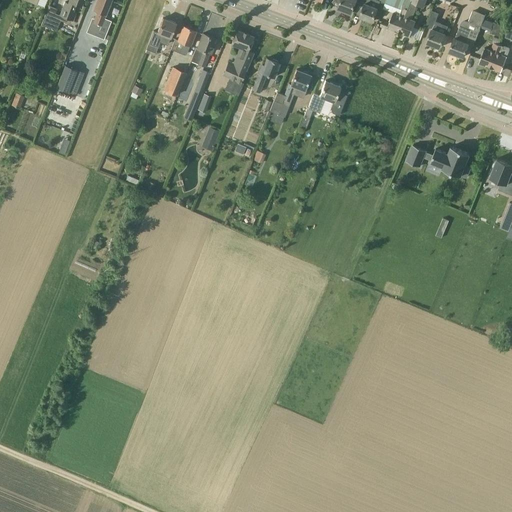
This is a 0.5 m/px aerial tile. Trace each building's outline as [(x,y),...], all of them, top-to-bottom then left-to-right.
[(65,1),(59,15),(73,21),(76,12),(73,11),(76,3),(82,6),(83,0),(69,0),(68,2),(65,1)] [(97,0),(96,3),(93,10),(98,11),(94,19),(91,18),(86,32),(104,39),(111,22),(104,19),(111,0),(97,0)] [(356,0),(339,0),(341,0),(338,8),(351,13),(356,0)] [(381,1),(377,0),(360,0),(359,4),(364,6),(360,17),(373,22),(381,1)] [(387,27),(399,32),(410,0),(386,0),(383,8),(393,12),(387,27)] [(410,0),(399,32),(410,36),(413,27),(416,21),(411,19),(417,4),(424,6),(426,0),(410,0)] [(57,8),(49,5),(41,25),(49,28),(54,13),(57,8)] [(124,15),(116,34),(123,37),(126,30),(141,35),(151,13),(135,7),(132,15),(130,14),(130,17),(124,15)] [(441,23),(435,21),(439,13),(432,10),(426,24),(433,26),(432,29),(426,43),(440,48),(445,34),(438,31),(441,23)] [(176,23),(163,18),(155,38),(151,36),(146,49),(156,53),(160,41),(168,44),(176,23)] [(479,32),(481,27),(469,22),(467,21),(466,21),(464,21),(463,22),(461,23),(460,25),(455,38),(454,38),(449,51),(464,57),(469,44),(474,46),(479,33),(479,32)] [(505,27),(493,23),(489,32),(501,37),(505,27)] [(183,26),(180,35),(178,40),(175,39),(171,49),(182,53),(183,50),(188,51),(190,45),(196,31),(183,26)] [(510,39),(511,34),(511,30),(506,28),(503,37),(510,39)] [(248,50),(250,46),(254,36),(247,34),(237,30),(234,39),(232,44),(239,47),(233,62),(228,60),(223,75),(243,83),(254,53),(248,50)] [(203,33),(199,43),(197,48),(196,48),(191,61),(205,66),(210,53),(211,53),(213,46),(212,46),(215,38),(203,33)] [(490,67),(499,44),(501,39),(494,37),(492,42),(494,43),(491,50),(485,48),(479,63),(490,67)] [(499,44),(490,67),(501,72),(507,56),(510,49),(504,46),(499,44)] [(274,77),(276,72),(279,63),(277,62),(278,61),(273,59),(273,60),(267,58),(264,65),(262,65),(252,90),(259,92),(266,75),(274,77)] [(65,65),(56,88),(75,96),(84,73),(65,65)] [(185,71),(172,66),(163,90),(176,95),(185,71)] [(306,91),(305,90),(311,75),(309,74),(308,73),(305,71),(304,72),(296,69),(291,84),(289,83),(282,101),(276,99),(274,104),(284,108),(287,100),(290,102),(293,96),(303,100),(306,91)] [(195,89),(202,91),(203,92),(210,73),(202,70),(195,89)] [(325,99),(334,102),(340,86),(325,80),(319,97),(313,94),(308,108),(303,118),(308,120),(312,110),(319,112),(325,99)] [(136,99),(138,96),(139,96),(143,89),(135,85),(132,93),(131,97),(136,99)] [(20,109),(25,97),(16,93),(11,106),(20,109)] [(265,100),(262,110),(267,112),(271,102),(265,100)] [(220,131),(209,127),(201,146),(212,151),(220,131)] [(239,144),(235,153),(244,156),(247,148),(239,144)] [(65,154),(68,147),(61,145),(59,152),(65,154)] [(469,154),(451,146),(448,154),(436,149),(433,155),(426,152),(427,150),(413,145),(406,161),(420,166),(424,157),(431,160),(431,161),(443,166),(442,169),(460,176),(461,174),(467,177),(470,169),(464,166),(469,154)] [(266,154),(257,151),(253,160),(262,164),(266,154)] [(508,162),(497,158),(490,178),(501,182),(498,189),(511,194),(511,180),(509,179),(511,170),(511,164),(508,163),(508,162)] [(449,221),(443,218),(440,224),(446,227),(449,221)]
